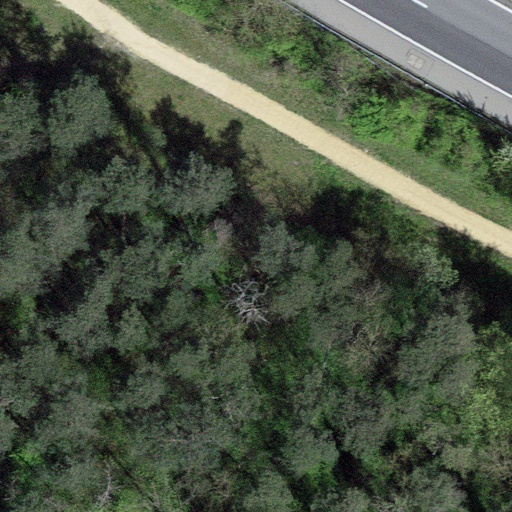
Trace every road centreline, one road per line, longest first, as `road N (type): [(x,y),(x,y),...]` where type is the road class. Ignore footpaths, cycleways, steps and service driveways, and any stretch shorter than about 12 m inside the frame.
road 1 (track): [(159,49),(511,243)]
road 2 (track): [(0,74),(53,57),(159,49)]
